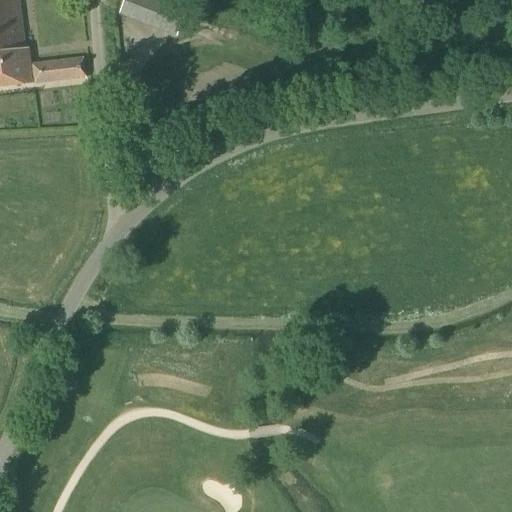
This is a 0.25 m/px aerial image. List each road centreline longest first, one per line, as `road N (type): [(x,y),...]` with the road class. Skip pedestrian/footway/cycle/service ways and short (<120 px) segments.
road 1 (unclassified): [(0,471),(76,308),(125,236),(187,173),(239,141),(345,117),(511,95)]
road 2 (track): [(97,0),(106,221),(125,236)]
